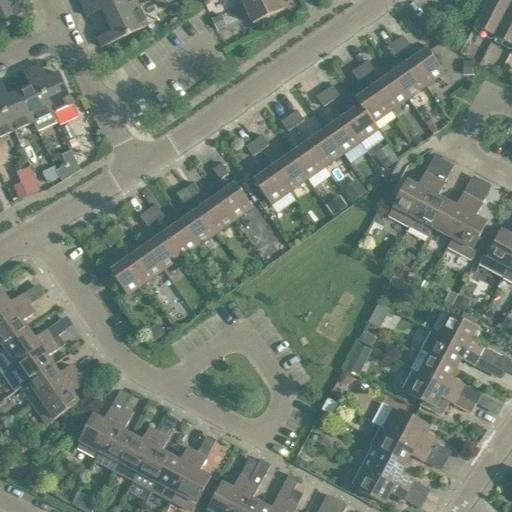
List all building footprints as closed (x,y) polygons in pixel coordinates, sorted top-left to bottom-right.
[(12,0),(4,0),(0,2),(0,25),(26,14),(22,4),(16,6),(12,0)] [(133,0),(91,0),(80,5),(83,14),(99,7),(104,18),(135,4),(133,0)] [(242,0),(240,1),(250,21),(280,7),(277,0),(242,0)] [(511,0),(483,0),(470,26),(490,36),(509,46),(511,47),(511,0)] [(109,28),(93,35),(98,45),(102,43),(144,23),(135,4),(104,18),(109,28)] [(218,11),(208,15),(214,26),(223,22),(218,11)] [(399,33),(392,38),(399,48),(406,42),(399,33)] [(392,38),(384,43),(391,53),(399,48),(392,38)] [(424,45),(405,58),(423,83),(441,70),(424,45)] [(364,57),(356,63),(363,73),(371,67),(370,65),(369,65),(364,57)] [(470,57),(460,57),(460,72),(469,72),(470,57)] [(405,58),(388,70),(405,95),(423,83),(405,58)] [(37,60),(29,64),(51,110),(70,101),(56,70),(44,76),(37,60)] [(356,63),(349,68),(356,78),(363,73),(356,63)] [(27,83),(17,88),(32,119),(35,128),(55,119),(51,110),(29,64),(20,69),(27,83)] [(388,70),(370,83),(388,108),(405,95),(388,70)] [(0,81),(0,102),(12,128),(32,119),(17,88),(6,93),(0,81)] [(329,82),(321,87),(328,98),(336,92),(331,85),(329,82)] [(370,83),(352,95),(356,102),(358,101),(371,120),(388,108),(370,83)] [(321,87),(313,93),(320,103),(328,98),(321,87)] [(356,102),(339,114),(357,139),(375,126),(371,120),(358,101),(356,102)] [(0,134),(12,128),(0,102),(0,134)] [(293,107),(285,112),(292,122),(300,117),(293,107)] [(285,112),(278,117),(285,128),(292,122),(285,112)] [(339,114),(322,126),(339,152),(357,139),(339,114)] [(66,120),(58,124),(64,137),(72,133),(66,120)] [(322,126),(304,139),(322,164),(339,152),(322,126)] [(258,132),(250,137),(257,147),(265,142),(258,132)] [(72,134),(66,137),(69,144),(75,141),(72,134)] [(250,137),(243,142),(250,153),(257,147),(250,137)] [(304,139),(286,151),(304,176),(322,164),(304,139)] [(384,141),(371,150),(382,166),(395,156),(384,141)] [(286,151),(269,164),(286,189),(304,176),(286,151)] [(217,160),(210,165),(217,175),(225,170),(217,160)] [(434,169),(406,223),(425,233),(429,225),(444,198),(434,193),(449,165),(439,160),(434,169)] [(18,180),(10,183),(15,196),(37,187),(27,163),(13,168),(18,180)] [(51,163),(39,169),(44,180),(56,174),(51,163)] [(61,163),(53,167),(59,178),(66,174),(61,163)] [(269,164),(250,176),(268,202),(286,189),(269,164)] [(395,193),(385,212),(406,223),(434,169),(424,164),(415,182),(404,176),(403,179),(397,176),(390,190),(395,193)] [(354,175),(340,184),(350,198),(364,189),(354,175)] [(189,180),(182,185),(189,195),(196,190),(189,180)] [(232,180),(214,192),(231,218),(250,205),(232,180)] [(449,235),(444,243),(469,256),(478,239),(474,237),(484,219),(472,213),(487,185),(478,180),(473,190),(449,235)] [(444,198),(429,225),(449,235),(473,190),(463,184),(453,202),(444,198)] [(182,185),(174,190),(181,200),(189,195),(182,185)] [(214,192),(196,205),(214,230),(231,218),(214,192)] [(336,192),(323,201),(330,212),(344,203),(336,192)] [(152,201),(144,206),(151,216),(159,211),(152,201)] [(196,205),(178,217),(196,242),(214,230),(196,205)] [(144,206),(136,212),(143,222),(151,216),(144,206)] [(178,217),(161,230),(178,255),(196,242),(178,217)] [(114,223),(107,228),(114,238),(121,233),(114,223)] [(485,243),(476,261),(500,273),(502,270),(511,250),(511,225),(509,232),(498,226),(488,245),(485,243)] [(107,228),(99,233),(106,244),(114,238),(107,228)] [(161,230),(143,242),(161,267),(178,255),(161,230)] [(143,242),(125,254),(143,280),(161,267),(143,242)] [(500,273),(499,274),(511,281),(511,250),(502,270),(500,273)] [(125,254),(107,267),(125,292),(143,280),(125,254)] [(403,277),(408,267),(398,262),(393,272),(403,277)] [(417,275),(413,283),(421,287),(425,279),(417,275)] [(409,282),(405,290),(417,296),(421,288),(409,282)] [(446,287),(441,297),(449,301),(454,291),(446,287)] [(0,289),(0,317),(26,300),(19,291),(7,299),(0,289)] [(457,292),(452,301),(462,306),(467,297),(457,292)] [(0,344),(1,344),(26,326),(20,318),(32,310),(26,300),(0,317),(0,344)] [(439,306),(428,327),(484,357),(502,366),(507,356),(468,336),(474,325),(439,306)] [(370,311),(366,318),(377,324),(381,317),(370,311)] [(155,320),(143,328),(150,338),(162,330),(155,320)] [(1,344),(0,344),(0,359),(5,367),(13,362),(50,336),(44,326),(32,335),(26,326),(1,344)] [(428,327),(417,346),(453,365),(458,356),(479,367),(484,357),(428,327)] [(362,329),(357,338),(368,343),(372,335),(362,329)] [(5,367),(0,370),(0,371),(12,389),(17,385),(25,379),(51,362),(45,353),(62,342),(55,332),(50,336),(13,362),(5,367)] [(355,340),(349,352),(362,359),(368,347),(355,340)] [(417,346),(407,365),(410,367),(475,401),(480,391),(461,381),(448,374),(453,365),(417,346)] [(25,379),(17,385),(30,402),(75,371),(68,362),(56,370),(51,362),(25,379)] [(410,367),(400,386),(405,389),(404,391),(419,398),(417,402),(436,412),(440,411),(447,400),(469,412),(475,401),(410,367)] [(339,371),(337,375),(338,379),(342,381),(346,380),(348,376),(347,371),(343,369),(339,371)] [(75,371),(30,402),(43,422),(51,416),(76,399),(69,389),(81,380),(75,371)] [(325,394),(318,406),(329,411),(335,400),(325,394)] [(77,439),(74,444),(94,454),(118,409),(107,404),(101,417),(90,411),(75,438),(77,439)] [(120,404),(118,409),(128,414),(130,409),(120,404)] [(390,405),(380,425),(425,448),(430,438),(418,432),(423,421),(396,406),(395,408),(390,405)] [(94,454),(92,457),(111,467),(130,432),(121,427),(128,414),(118,409),(94,454)] [(377,423),(367,442),(370,444),(402,461),(407,452),(420,458),(425,448),(380,425),(377,423)] [(130,432),(111,467),(130,477),(135,469),(156,429),(146,424),(139,437),(130,432)] [(135,469),(130,477),(149,487),(154,479),(168,452),(159,447),(166,435),(156,429),(135,469)] [(316,430),(313,438),(324,443),(327,436),(316,430)] [(154,479),(149,487),(168,498),(194,449),(184,444),(177,457),(168,452),(154,479)] [(370,444),(360,463),(417,493),(423,484),(397,470),(402,461),(370,444)] [(194,449),(168,498),(189,509),(194,500),(208,473),(197,468),(204,455),(194,449)] [(295,453),(291,460),(301,465),(305,459),(295,453)] [(228,511),(252,511),(259,500),(250,495),(268,461),(258,456),(247,477),(228,511)] [(360,463),(350,482),(355,485),(354,486),(381,501),(387,489),(412,502),(417,493),(360,463)] [(252,511),(276,511),(285,497),(296,476),(287,471),(269,505),(259,500),(252,511)] [(219,479),(201,511),(228,511),(247,477),(237,472),(230,485),(219,479)] [(292,486),(285,498),(294,502),(300,490),(292,486)] [(325,511),(334,496),(324,491),(313,511),(325,511)] [(89,495),(83,508),(88,510),(94,498),(89,495)] [(325,511),(338,511),(344,502),(334,496),(325,511)] [(276,511),(289,511),(295,503),(294,502),(285,498),(285,497),(276,511)]
